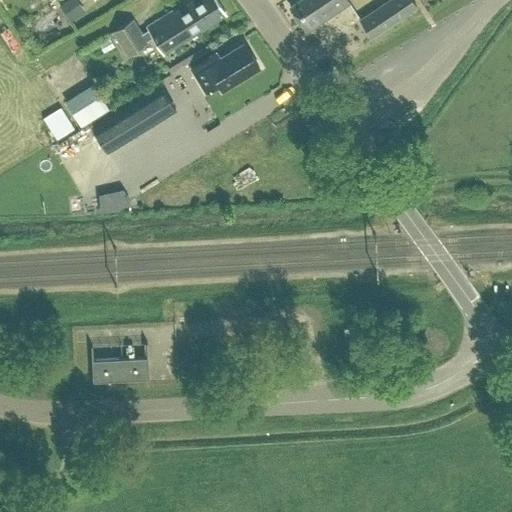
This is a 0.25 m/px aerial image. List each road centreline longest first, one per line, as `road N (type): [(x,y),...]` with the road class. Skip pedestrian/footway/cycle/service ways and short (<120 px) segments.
road 1 (tertiary): [(0,403),(48,414),(398,396),(434,386),(500,343)]
road 2 (tertiary): [(500,343),(346,128)]
road 3 (unclassified): [(346,128),(402,103),(499,0)]
road 4 (tertiary): [(346,128),(252,0)]
